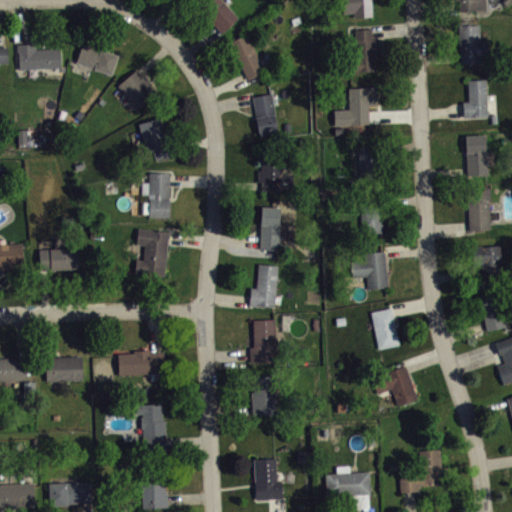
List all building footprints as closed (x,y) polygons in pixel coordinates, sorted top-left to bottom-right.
[(221,0),(194,0),(193,1),(217,27),(221,32),(238,18),(221,0)] [(342,0),(343,13),(353,13),(353,16),(371,16),(370,0),(342,0)] [(483,0),(484,10),(459,11),(458,5),(458,0),(483,0)] [(460,63),(481,62),(480,56),(488,55),(487,41),(479,41),(478,24),(458,25),(459,56),(460,63)] [(353,29),(355,55),(349,56),(350,72),(374,70),(373,57),(378,56),(376,39),(371,39),(370,33),(370,28),(353,29)] [(245,33),(264,70),(246,79),(243,74),(227,42),(245,33)] [(18,44),(19,68),(61,67),(60,48),(35,49),(35,43),(22,44),(18,44)] [(75,61),(82,44),(85,46),(99,51),(100,49),(117,55),(110,74),(75,61)] [(0,50),(0,71),(11,71),(10,51),(0,50)] [(117,85),(136,68),(138,71),(141,74),(143,73),(151,83),(149,84),(156,92),(137,109),(117,85)] [(463,101),(463,110),(463,116),(487,115),(485,78),(468,79),(469,101),(463,101)] [(333,110),(334,126),(368,124),(367,115),(367,106),(376,105),(375,87),(347,88),(348,109),(333,110)] [(252,96),(252,100),(258,134),(276,132),(270,93),(252,96)] [(159,117),(137,123),(145,151),(152,149),(155,159),(172,155),(171,149),(169,143),(166,144),(159,117)] [(464,133),(466,170),(466,173),(487,172),(485,149),(484,149),(484,132),(464,133)] [(357,142),(359,177),(380,176),(378,146),(378,141),(357,142)] [(261,188),(261,185),(261,180),(257,180),(257,169),(261,169),(261,153),(282,153),(281,171),(291,171),(291,186),(280,186),(280,188),(261,188)] [(148,172),(148,175),(141,174),(140,194),(147,194),(147,198),(148,198),(148,216),(168,217),(169,181),(170,173),(148,172)] [(468,228),(489,227),(487,189),(467,190),(468,224),(468,228)] [(382,231),(361,232),(359,196),(381,195),(381,201),(382,231)] [(260,203),(259,240),(258,247),(278,248),(279,221),(278,221),(279,204),(260,203)] [(137,228),(135,244),(143,245),(142,260),(135,259),(134,272),(163,275),(167,237),(168,231),(137,228)] [(0,243),(0,270),(23,269),(22,242),(0,243)] [(498,243),(482,245),(482,243),(470,245),(472,265),(481,264),(481,271),(482,276),(502,274),(498,243)] [(38,249),(39,269),(43,269),(79,268),(78,247),(38,249)] [(383,249),(384,254),(387,285),(366,288),(365,275),(352,276),(350,260),(363,258),(363,252),(383,249)] [(258,262),(256,286),(250,286),(249,299),(249,305),(257,306),(257,304),(273,305),(277,264),(258,262)] [(485,329),(484,324),(477,293),(496,289),(504,324),(485,329)] [(371,310),(378,347),(399,342),(392,311),(391,306),(371,310)] [(252,318),(253,345),(249,345),(250,354),(250,361),(276,360),(274,317),(252,318)] [(496,364),(503,383),(511,379),(511,335),(493,342),(495,347),(497,354),(501,353),(504,362),(496,364)] [(117,351),(117,372),(163,370),(162,350),(155,350),(149,350),(149,347),(132,348),(132,351),(117,351)] [(81,354),(82,377),(46,379),(45,355),(48,355),(81,354)] [(0,356),(0,378),(8,378),(8,385),(16,385),(16,379),(26,379),(25,358),(20,358),(16,358),(15,355),(0,356)] [(405,363),(406,368),(416,396),(397,403),(391,386),(376,391),(371,375),(405,363)] [(251,412),(276,411),(275,373),(253,374),(253,390),(251,390),(251,408),(251,412)] [(135,412),(134,403),(161,402),(162,419),(164,419),(165,442),(166,448),(143,449),(142,428),(140,428),(139,416),(142,416),(142,412),(135,412)] [(417,483),(417,488),(408,489),(400,489),(398,473),(417,472),(419,471),(417,448),(438,446),(441,481),(417,483)] [(253,457),(255,497),(273,496),(281,496),(281,478),(276,479),(275,456),(253,457)] [(325,472),(326,495),(355,493),(356,507),(361,506),(368,506),(368,492),(369,492),(368,470),(350,471),(349,464),(336,464),(336,471),(325,472)] [(141,506),(167,505),(167,497),(166,490),(164,490),(164,479),(167,478),(167,466),(140,468),(141,506)] [(48,481),(48,503),(66,503),(66,501),(85,500),(90,500),(90,479),(48,481)] [(0,481),(0,507),(12,507),(12,503),(33,503),(33,481),(0,481)]
